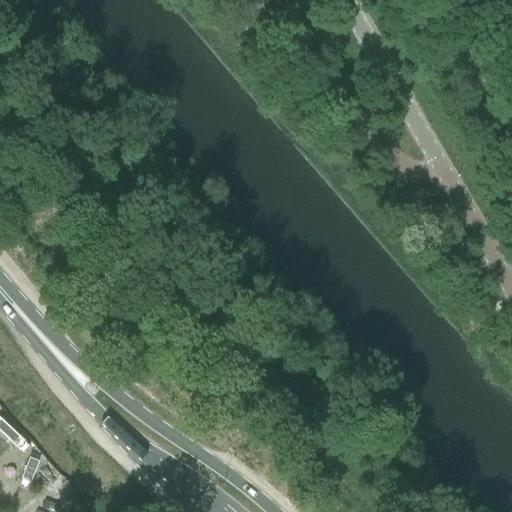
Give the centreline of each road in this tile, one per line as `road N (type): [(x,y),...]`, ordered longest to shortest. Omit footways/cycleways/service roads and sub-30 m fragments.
road 1 (unclassified): [(511,296),(343,0)]
road 2 (secondary): [(271,511),(13,308)]
road 3 (secondary): [(13,308),(60,374),(206,511)]
